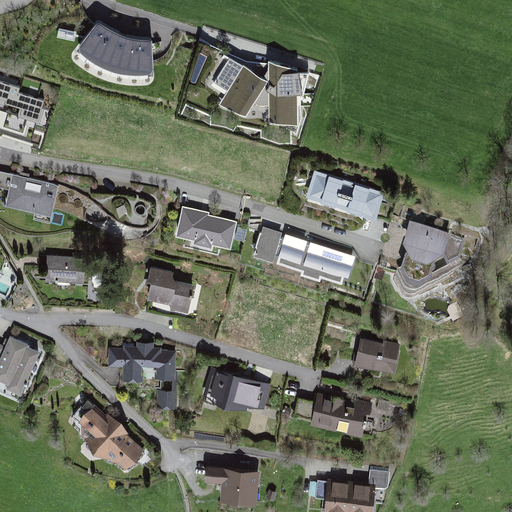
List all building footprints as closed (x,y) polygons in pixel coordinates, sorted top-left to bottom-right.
[(103,26),(97,22),(79,47),(86,52),(94,56),(103,60),(111,64),(121,66),(130,68),(140,69),(150,69),(150,39),(143,39),(136,38),(129,37),(122,35),(115,33),(109,30),(103,26)] [(266,78),(231,57),(224,79),(232,84),(222,100),(246,115),(258,95),(268,95),(269,121),(290,120),(290,95),(303,95),(309,72),(270,59),(270,72),(266,78)] [(19,87),(0,80),(0,106),(8,109),(3,125),(22,131),(26,118),(37,121),(44,100),(18,92),(19,87)] [(365,180),(325,169),(323,176),(318,174),(309,207),(381,227),(390,194),(363,186),(365,180)] [(65,185),(0,172),(0,188),(14,191),(11,209),(59,219),(65,185)] [(213,215),(186,209),(180,237),(236,249),(241,224),(212,218),(213,215)] [(494,245),(420,222),(404,275),(393,272),(393,265),(386,263),(382,276),(394,278),(397,291),(405,299),(417,299),(460,278),(472,268),(468,252),(490,259),(494,245)] [(358,256),(267,229),(257,262),(272,266),(269,277),(332,295),(335,285),(370,295),(378,269),(356,262),(358,256)] [(87,258),(49,257),(48,284),(59,285),(59,288),(73,288),(74,285),(86,285),(87,258)] [(179,274),(155,269),(151,284),(156,285),(151,306),(177,311),(176,314),(197,319),(203,290),(176,284),(179,274)] [(0,380),(23,390),(41,349),(11,337),(6,349),(0,346),(0,380)] [(360,369),(399,378),(406,351),(366,342),(360,369)] [(136,348),(111,348),(111,368),(125,369),(125,382),(147,383),(147,375),(157,375),(157,383),(162,383),(162,379),(177,379),(177,349),(155,348),(155,343),(136,343),(136,348)] [(272,383),(222,370),(214,403),(264,416),(272,383)] [(177,403),(177,385),(159,385),(159,403),(177,403)] [(374,404),(323,394),(317,424),(368,434),(374,404)] [(108,417),(88,399),(70,420),(90,438),(89,439),(107,456),(112,451),(131,468),(147,450),(127,433),(130,430),(111,413),(108,417)] [(263,471),(212,467),(211,484),(230,486),(229,502),(260,505),(263,471)] [(382,511),(386,490),(332,482),(327,511),(382,511)]
